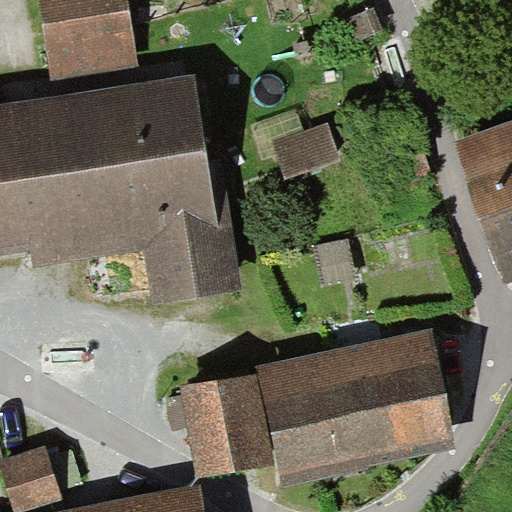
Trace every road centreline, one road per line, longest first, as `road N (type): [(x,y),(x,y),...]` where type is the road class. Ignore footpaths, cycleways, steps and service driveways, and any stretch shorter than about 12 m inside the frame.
road 1 (residential): [(396,0),(489,292),(511,314)]
road 2 (unclassified): [(397,511),(459,455),(511,362)]
